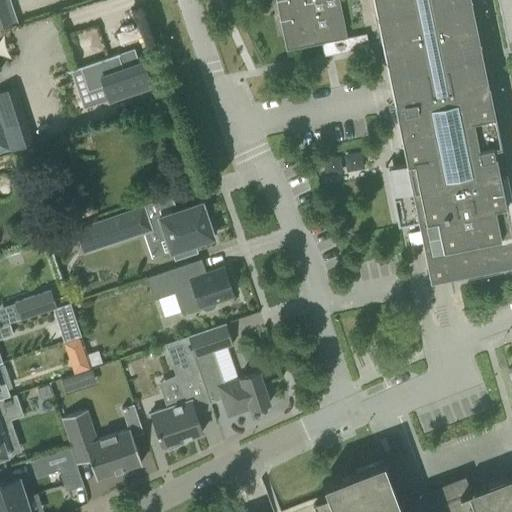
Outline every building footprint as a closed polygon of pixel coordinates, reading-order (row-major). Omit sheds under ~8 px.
[(274,0),(285,50),(321,43),(320,39),(328,38),(328,41),(346,38),(338,0),(371,0),(404,161),(393,164),(406,224),(417,222),(429,281),(511,264),(511,208),(504,171),(497,172),(492,146),(499,145),(498,139),(469,0),(274,0)] [(511,0),(496,0),(507,48),(511,46),(511,0)] [(108,99),(150,85),(141,59),(121,66),(116,53),(118,52),(118,51),(70,67),(71,69),(79,66),(87,88),(102,83),(108,99)] [(13,87),(0,90),(0,120),(10,150),(10,151),(32,144),(13,87)] [(0,152),(10,150),(0,120),(0,152)] [(207,220),(201,202),(157,217),(147,220),(142,205),(75,228),(83,252),(155,227),(159,239),(164,238),(169,252),(170,251),(173,260),(197,252),(194,243),(213,237),(211,233),(214,232),(210,219),(207,220)] [(213,301),(221,298),(232,294),(223,267),(205,273),(199,275),(193,260),(145,277),(153,299),(173,292),(180,312),(201,305),(202,308),(205,310),(213,308),(214,304),(213,301)] [(49,290),(14,302),(19,318),(55,306),(49,290)] [(9,323),(0,326),(0,337),(12,334),(9,323)] [(224,323),(187,335),(209,403),(221,399),(227,416),(248,409),(249,410),(269,403),(258,370),(238,376),(238,377),(223,382),(212,351),(232,344),(224,323)] [(209,403),(187,335),(164,343),(181,395),(165,402),(167,407),(149,413),(160,446),(165,444),(167,449),(183,442),(182,439),(190,436),(189,434),(199,431),(199,433),(201,432),(195,413),(211,408),(209,403)] [(98,350),(87,354),(91,365),(101,362),(98,350)] [(0,361),(0,398),(9,395),(0,369),(0,362),(2,362),(1,361),(0,361)] [(71,374),(59,378),(64,392),(76,388),(71,374)] [(52,397),(47,385),(35,389),(39,401),(52,397)] [(0,398),(0,456),(6,455),(0,438),(0,432),(3,432),(0,422),(22,415),(15,394),(0,398)] [(133,403),(121,408),(128,428),(129,428),(131,435),(142,431),(133,403)] [(75,463),(87,459),(94,477),(139,462),(128,428),(94,439),(84,409),(60,417),(75,463)] [(58,472),(57,468),(74,462),(69,448),(38,458),(45,476),(58,472)] [(321,482),(326,497),(326,498),(311,504),(314,511),(511,511),(511,473),(466,491),(473,508),(463,511),(424,511),(419,497),(398,505),(381,460),(321,482)] [(82,485),(74,462),(57,468),(58,472),(64,491),(82,485)] [(18,477),(0,483),(0,505),(25,496),(18,477)] [(0,511),(31,511),(25,496),(0,505),(0,511)]
